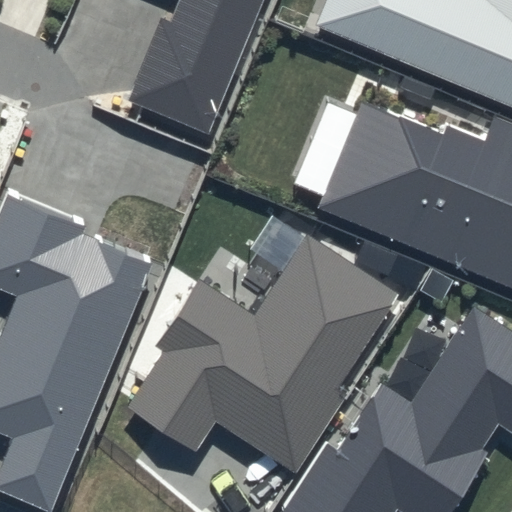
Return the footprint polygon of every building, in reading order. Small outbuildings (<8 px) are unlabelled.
[(261,0),(181,0),(172,24),(162,21),(129,102),(208,133),(261,0)] [(511,0),(323,0),(312,27),(511,109),(511,0)] [(511,121),(493,114),(482,140),(448,127),(444,137),(360,102),(316,211),(511,290),(511,121)] [(85,223),(7,191),(0,208),(0,288),(18,296),(0,339),(0,431),(16,438),(0,475),(0,488),(48,508),(152,259),(82,230),(85,223)] [(400,294),(307,233),(254,314),(201,280),(158,346),(166,351),(129,408),(196,451),(215,422),(295,474),(347,394),(338,388),(400,294)] [(511,330),(474,307),(413,404),(382,384),(340,450),(327,441),(281,511),(395,511),(397,509),(402,511),(445,511),(499,427),(511,435),(511,330)]
